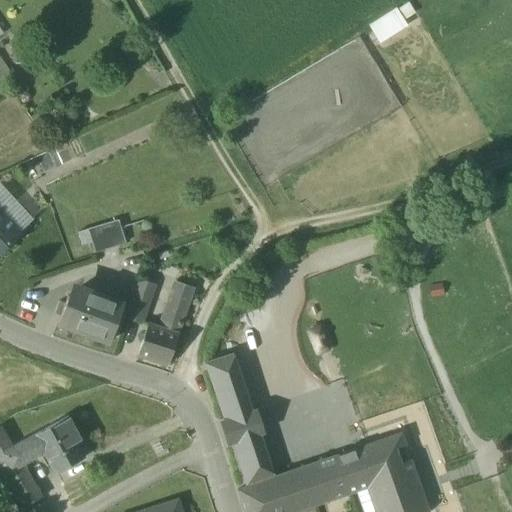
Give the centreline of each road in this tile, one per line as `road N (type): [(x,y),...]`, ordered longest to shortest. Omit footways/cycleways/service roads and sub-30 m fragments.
road 1 (track): [(511,158),(399,204),(269,237),(228,266),(182,393)]
road 2 (residential): [(0,327),(19,341),(182,393),(207,438),(230,511)]
road 3 (track): [(269,237),(134,0)]
